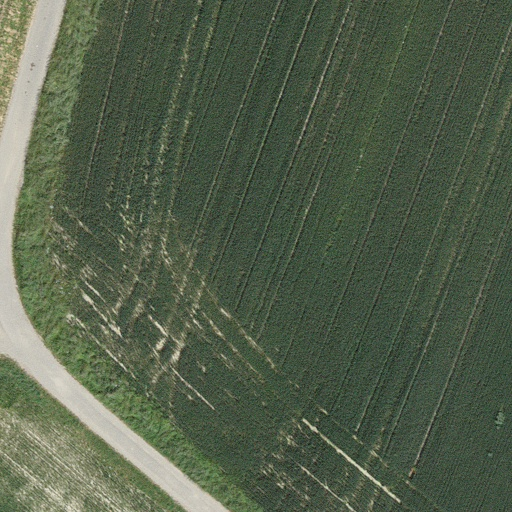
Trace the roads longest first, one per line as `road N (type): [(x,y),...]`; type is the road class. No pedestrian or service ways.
road 1 (track): [(0,258),(24,346),(209,511)]
road 2 (track): [(61,0),(0,245)]
